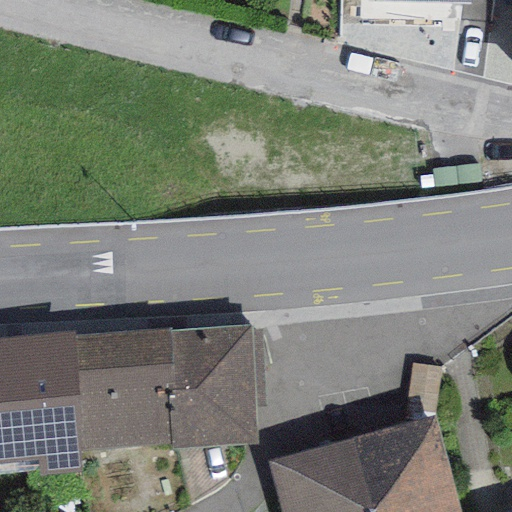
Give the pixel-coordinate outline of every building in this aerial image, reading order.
[(171,450),(256,446),(249,328),(171,332),(174,392),(167,393),(170,445),(171,450)] [(174,392),(171,332),(73,337),(78,396),(73,396),(78,453),(170,445),(167,393),(174,392)] [(72,333),(0,339),(0,465),(35,462),(37,476),(80,472),(78,453),(73,396),(78,396),(73,337),(72,333)] [(440,406),(445,365),(419,362),(415,404),(440,406)] [(268,465),(281,511),(460,511),(433,418),(268,465)]
